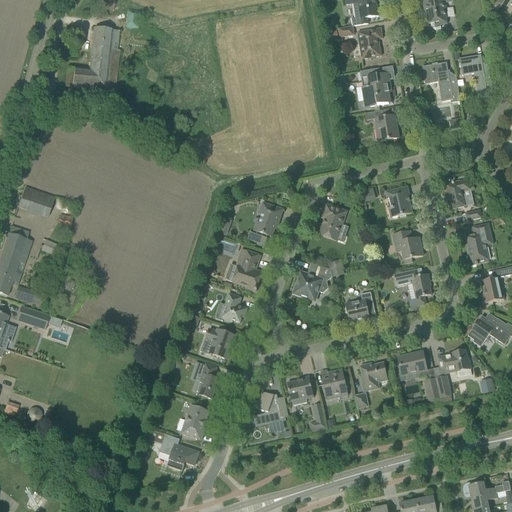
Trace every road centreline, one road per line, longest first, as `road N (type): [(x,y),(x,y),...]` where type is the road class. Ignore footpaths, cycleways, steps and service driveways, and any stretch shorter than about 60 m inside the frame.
road 1 (residential): [(284,354),(447,320),(452,295),(422,160)]
road 2 (residential): [(284,354),(270,308),(315,182),(422,160)]
road 3 (tertiary): [(298,493),(501,440)]
road 4 (residential): [(212,511),(209,480),(252,364),(284,354)]
road 5 (tertiary): [(0,174),(51,0)]
